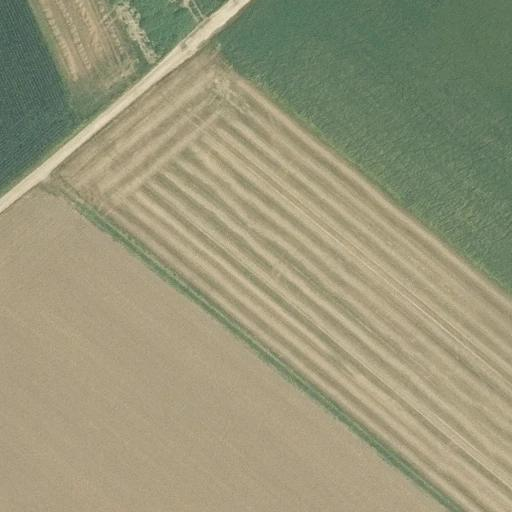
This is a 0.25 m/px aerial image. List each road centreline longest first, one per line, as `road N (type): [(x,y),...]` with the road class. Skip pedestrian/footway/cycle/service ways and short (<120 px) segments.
road 1 (track): [(448,511),(36,177)]
road 2 (track): [(241,0),(0,209)]
